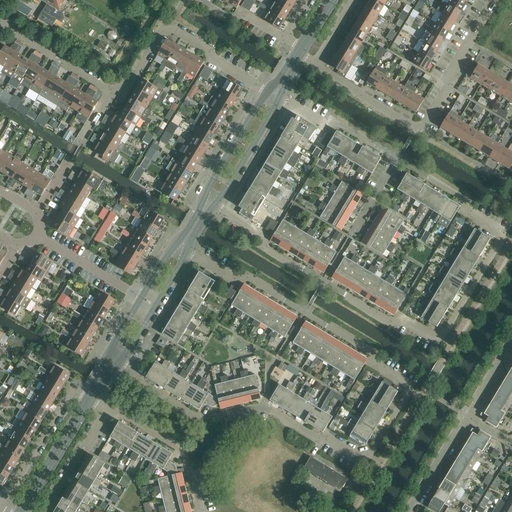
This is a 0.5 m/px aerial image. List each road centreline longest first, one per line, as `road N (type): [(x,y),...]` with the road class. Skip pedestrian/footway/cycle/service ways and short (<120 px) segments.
road 1 (residential): [(273,95),(397,158),(461,198),(501,237),(438,338),(355,303),(208,201)]
road 2 (residential): [(133,373),(202,419),(265,407),(363,463),(408,390),(333,328),(249,276),(236,279),(181,247)]
road 3 (residential): [(495,0),(420,128),(315,64)]
road 4 (residential): [(273,95),(163,26),(120,93),(110,90)]
road 5 (residential): [(408,511),(511,340)]
road 6 (residential): [(90,401),(70,390),(0,507)]
road 7 (residential): [(107,409),(183,450),(198,511)]
road 8 (tertiary): [(21,511),(90,401)]
road 9 (residential): [(0,23),(110,90)]
road 10 (tertiary): [(208,201),(223,193),(273,109),(273,95)]
road 11 (tertiary): [(273,95),(260,101),(208,201)]
road 12 (residential): [(44,511),(107,409)]
